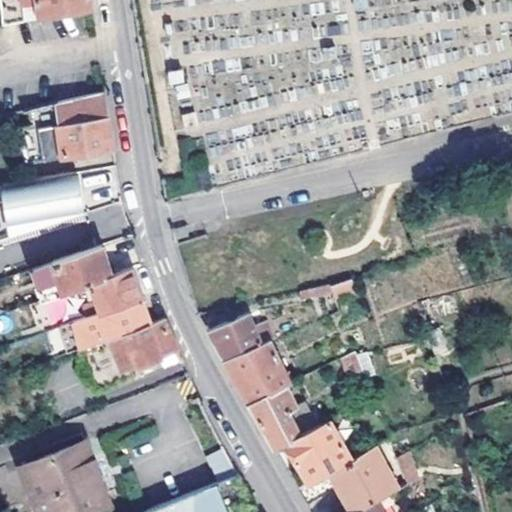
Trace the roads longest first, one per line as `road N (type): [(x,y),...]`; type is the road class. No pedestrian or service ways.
road 1 (secondary): [(284,511),(163,267),(117,0)]
road 2 (unknown): [(123,38),(0,73)]
